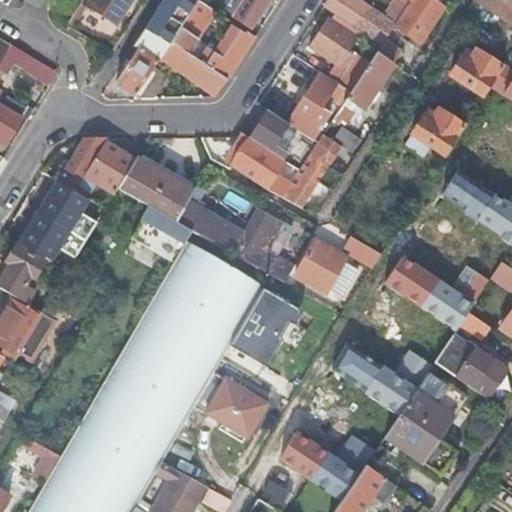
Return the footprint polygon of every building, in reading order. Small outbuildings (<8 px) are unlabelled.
[(85,0),(83,5),(102,17),(117,27),(134,0),(85,0)] [(164,0),(144,32),(167,48),(171,43),(180,28),(198,1),(198,0),(164,0)] [(270,0),(238,0),(230,13),(234,16),(232,19),(251,31),(270,0)] [(376,42),(382,46),(411,0),(399,0),(387,19),(357,0),(328,0),(324,7),(377,41),(376,42)] [(511,0),(475,0),(511,24),(511,0)] [(180,28),(171,43),(188,54),(206,67),(207,64),(228,76),(234,67),(236,68),(255,39),(234,25),(215,52),(197,40),(215,13),(198,1),(180,28)] [(413,1),(400,22),(425,39),(439,17),(413,1)] [(376,55),(377,53),(382,46),(376,42),(335,16),(331,21),(328,19),(310,47),(338,67),(342,62),(347,66),(353,56),(348,52),(355,41),(376,55)] [(167,48),(144,32),(134,47),(139,51),(116,86),(135,98),(160,59),(167,48)] [(171,43),(167,48),(160,59),(213,97),(216,97),(227,81),(206,67),(188,54),(171,43)] [(34,59),(11,46),(7,52),(0,46),(0,103),(21,115),(26,107),(8,96),(6,100),(0,96),(0,95),(2,92),(0,90),(0,77),(3,72),(6,74),(14,62),(49,86),(57,72),(34,59)] [(484,97),(502,68),(476,51),(472,56),(467,64),(462,60),(461,59),(451,75),(484,97)] [(362,112),(393,65),(377,53),(376,55),(370,64),(351,93),(335,117),(348,125),(359,109),(362,112)] [(467,64),(472,56),(467,53),(462,60),(467,64)] [(339,85),(351,93),(370,64),(358,56),(347,73),(339,85)] [(338,85),(339,85),(347,73),(339,67),(329,79),(338,85)] [(287,124),(290,126),(313,141),(330,115),(322,109),(338,85),(329,79),(321,74),(287,124)] [(0,104),(0,141),(6,145),(23,118),(0,104)] [(412,134),(445,156),(464,128),(438,110),(434,116),(429,123),(424,119),(423,118),(412,134)] [(267,112),(249,140),(271,154),(290,126),(287,124),(267,112)] [(429,123),(434,116),(428,112),(424,119),(429,123)] [(340,147),(346,152),(354,140),(336,127),(327,139),(340,147)] [(249,140),(242,135),(229,154),(237,159),(231,168),(265,190),(283,162),(271,154),(249,140)] [(340,147),(327,139),(323,136),(317,144),(299,172),(288,188),(281,198),(300,209),(317,182),(328,189),(337,175),(327,167),(340,147)] [(107,142),(82,143),(57,183),(74,193),(94,162),(105,145),(107,142)] [(105,145),(94,162),(106,169),(96,184),(114,195),(117,190),(135,162),(105,145)] [(150,209),(175,223),(187,202),(193,192),(135,161),(135,162),(117,190),(150,209)] [(55,181),(49,178),(34,202),(40,206),(55,181)] [(55,181),(40,206),(39,207),(64,222),(70,213),(76,217),(78,213),(72,209),(80,196),(74,193),(57,183),(55,181)] [(243,233),(187,202),(175,223),(192,232),(229,253),(232,255),(233,253),(265,271),(264,272),(270,276),(284,284),(293,267),(263,250),(279,222),(256,209),(243,233)] [(174,263),(186,243),(192,232),(175,223),(150,209),(133,240),(174,263)] [(382,255),(352,239),(345,252),(373,268),(382,255)] [(345,259),(315,242),(295,276),(326,293),(345,259)] [(62,281),(67,272),(47,260),(46,261),(18,244),(7,260),(12,263),(6,272),(27,284),(32,276),(36,278),(42,269),(62,281)] [(12,263),(7,260),(2,269),(6,272),(12,263)] [(511,291),(511,270),(502,263),(492,278),(511,291)] [(0,353),(13,361),(40,317),(13,301),(0,322),(0,348),(2,349),(0,351),(0,353)] [(511,310),(500,329),(511,337),(511,310)] [(481,341),(490,328),(470,314),(461,327),(481,341)] [(472,390),(487,400),(495,387),(507,370),(474,349),(472,352),(455,342),(450,349),(447,347),(434,364),(472,390)] [(465,401),(427,375),(385,437),(394,443),(440,474),(455,452),(439,441),(465,401)] [(251,436),(271,402),(227,377),(207,411),(251,436)] [(18,483),(27,466),(11,456),(1,473),(18,483)] [(192,511),(208,487),(164,460),(157,473),(170,481),(152,511),(192,511)] [(334,511),(361,511),(372,496),(384,505),(397,487),(380,475),(366,466),(334,511)] [(0,511),(1,511),(10,496),(0,490),(0,511)] [(218,511),(226,511),(233,502),(212,490),(204,503),(218,511)]
